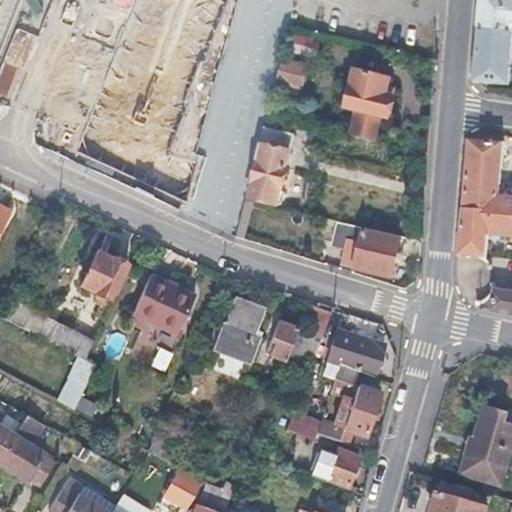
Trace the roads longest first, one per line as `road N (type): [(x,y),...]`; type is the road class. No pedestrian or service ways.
road 1 (residential): [(0,149),(231,259),(432,314)]
road 2 (residential): [(432,314),(450,107)]
road 3 (residential): [(380,511),(432,314)]
